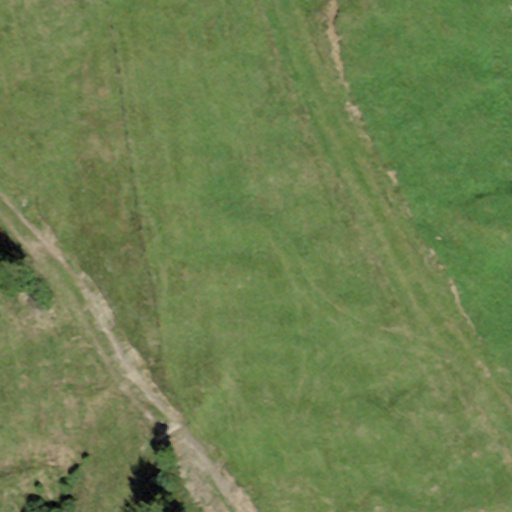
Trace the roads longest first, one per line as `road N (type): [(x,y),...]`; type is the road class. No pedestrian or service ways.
road 1 (track): [(511,415),(272,0)]
road 2 (track): [(231,511),(193,469),(131,368),(0,203)]
